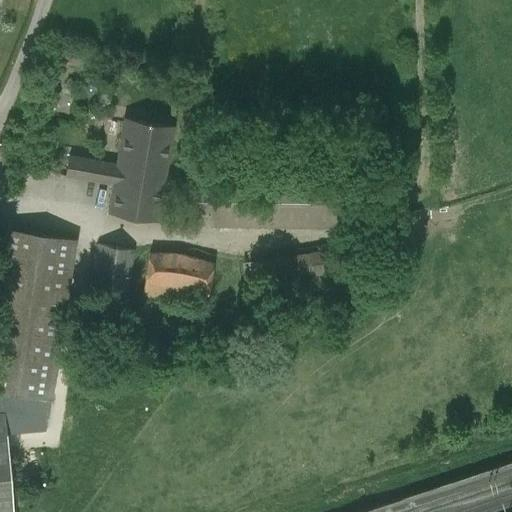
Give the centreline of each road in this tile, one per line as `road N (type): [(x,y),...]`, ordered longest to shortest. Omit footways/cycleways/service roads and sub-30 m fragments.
road 1 (motorway): [(0,458),(511,292)]
road 2 (motorway): [(511,236),(0,402)]
